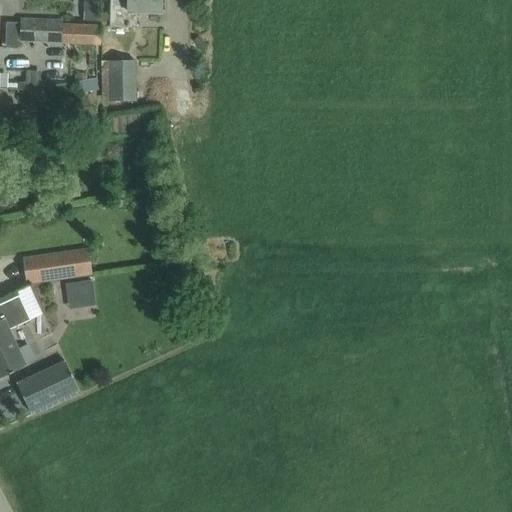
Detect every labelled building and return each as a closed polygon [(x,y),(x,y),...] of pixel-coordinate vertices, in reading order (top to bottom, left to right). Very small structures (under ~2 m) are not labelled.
[(110,0),(109,27),(135,28),(136,13),(160,14),(160,0),(110,0)] [(86,2),(86,20),(98,20),(98,2),(86,2)] [(20,20),(20,42),(99,44),(100,27),(62,26),(62,22),(20,20)] [(136,102),(136,60),(101,61),(102,102),(136,102)] [(19,70),(18,88),(40,88),(40,70),(19,70)] [(0,127),(30,123),(28,110),(3,114),(0,114),(0,127)] [(79,278),(75,251),(43,255),(47,282),(79,278)] [(67,297),(81,295),(82,308),(96,306),(92,280),(65,284),(67,297)] [(0,378),(26,366),(22,359),(9,330),(30,320),(19,295),(0,303),(0,378)] [(64,361),(16,384),(30,413),(78,390),(64,361)]
